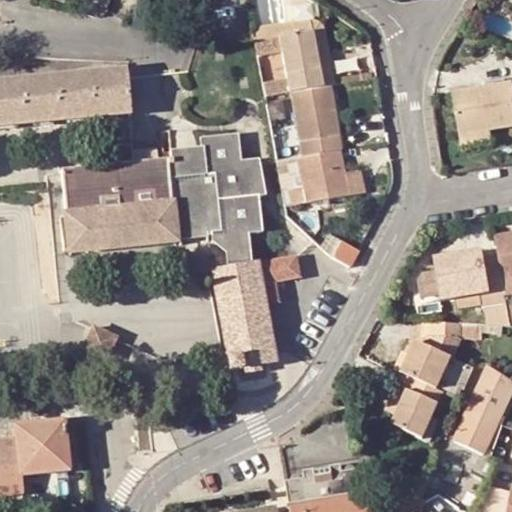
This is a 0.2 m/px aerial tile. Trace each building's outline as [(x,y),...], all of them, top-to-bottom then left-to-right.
[(320,13),(311,11),(283,15),(262,18),(252,19),(254,33),(277,29),(310,24),(314,47),(327,45),(323,18),(320,13)] [(289,85),(329,79),(331,78),(329,60),(316,62),(314,47),(310,24),(277,29),(287,86),(289,85)] [(316,62),(329,60),(327,45),(314,47),(316,62)] [(0,114),(129,101),(123,57),(0,70),(0,114)] [(511,73),(452,84),(460,126),(491,121),(511,117),(511,73)] [(289,85),(301,150),(340,144),(329,79),(289,85)] [(55,161),(63,242),(213,225),(221,258),(247,254),(242,222),(248,222),(253,221),(249,184),(252,184),(247,146),(231,147),(229,121),(196,125),(190,125),(188,125),(188,138),(160,141),(160,149),(148,149),(146,139),(121,141),(121,152),(55,161)] [(491,121),(460,126),(461,135),(492,130),(491,121)] [(343,163),(340,144),(301,150),(296,150),(304,197),(346,189),(342,163),(343,163)] [(342,163),(346,189),(362,186),(357,160),(343,163),(342,163)] [(511,223),(495,227),(500,249),(503,262),(504,268),(511,266),(511,223)] [(343,241),(334,258),(353,268),(362,251),(343,241)] [(509,293),(504,268),(503,262),(487,264),(485,252),(483,241),(434,250),(442,291),(458,288),(482,284),(483,293),(484,298),(509,293)] [(487,264),(503,262),(500,249),(485,252),(487,264)] [(250,256),(250,254),(247,254),(221,258),(205,261),(220,360),(267,353),(258,297),(270,295),(268,273),(293,270),(289,252),(250,256)] [(458,288),(460,298),(483,293),(482,284),(458,288)] [(439,326),(465,328),(465,315),(438,314),(437,325),(439,326)] [(116,332),(90,319),(79,342),(105,354),(116,332)] [(439,326),(433,338),(451,347),(457,349),(466,329),(465,328),(439,326)] [(409,366),(441,381),(456,352),(450,349),(420,335),(415,346),(406,364),(409,366)] [(407,342),(398,361),(406,364),(415,346),(407,342)] [(481,444),(508,383),(481,365),(452,432),(481,444)] [(410,382),(400,404),(395,415),(424,429),(447,385),(441,381),(409,366),(403,379),(410,382)] [(403,379),(393,401),(400,404),(410,382),(403,379)] [(13,429),(0,430),(0,486),(16,485),(20,482),(19,465),(65,460),(66,458),(63,411),(12,416),(13,429)] [(507,435),(495,429),(489,443),(501,449),(507,435)] [(369,511),(362,468),(343,471),(342,463),(331,465),(332,474),(318,476),(316,467),(304,470),(305,478),(287,482),(290,500),(292,511),(369,511)] [(381,511),(404,511),(405,510),(408,498),(412,484),(400,475),(382,470),(378,485),(388,488),(381,511)] [(473,508),(485,511),(491,511),(502,511),(508,483),(486,480),(480,491),(473,508)] [(511,511),(511,483),(508,483),(502,511),(511,511)] [(420,511),(423,503),(408,498),(405,510),(412,511),(420,511)]
